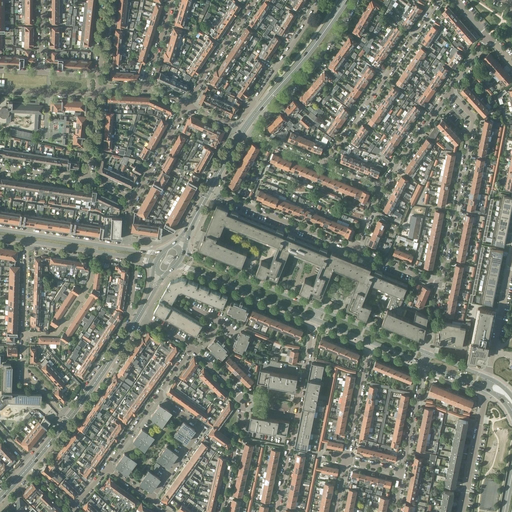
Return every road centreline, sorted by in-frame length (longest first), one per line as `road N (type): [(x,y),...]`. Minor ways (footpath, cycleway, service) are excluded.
road 1 (residential): [(326,165),(442,0)]
road 2 (residential): [(443,280),(473,116),(450,90)]
road 3 (residential): [(221,511),(243,405),(193,347)]
road 4 (secondary): [(163,252),(0,230)]
road 5 (residential): [(209,192),(355,249)]
road 6 (residential): [(257,111),(272,110),(307,72),(357,0)]
road 7 (secondary): [(174,266),(315,319)]
road 8 (secondary): [(319,308),(183,252)]
road 9 (residential): [(152,500),(202,428),(159,396)]
road 10 (residential): [(318,0),(254,99),(250,120)]
road 11 (secondary): [(29,241),(155,265)]
road 12 (primary): [(138,314),(71,418)]
road 13 (residential): [(463,511),(487,390)]
road 14 (residential): [(187,104),(253,0)]
road 15 (residential): [(276,511),(300,393)]
road 16 (residential): [(489,379),(511,261)]
